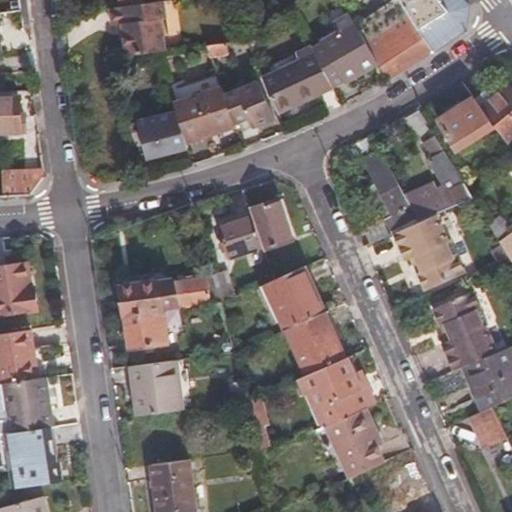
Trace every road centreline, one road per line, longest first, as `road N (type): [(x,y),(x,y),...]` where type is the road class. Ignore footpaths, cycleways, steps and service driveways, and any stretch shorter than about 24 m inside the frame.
road 1 (residential): [(464,511),(297,148)]
road 2 (residential): [(70,210),(112,511)]
road 3 (residential): [(508,23),(407,93),(297,148)]
road 4 (residential): [(297,148),(70,210)]
road 5 (residential): [(40,0),(70,210)]
